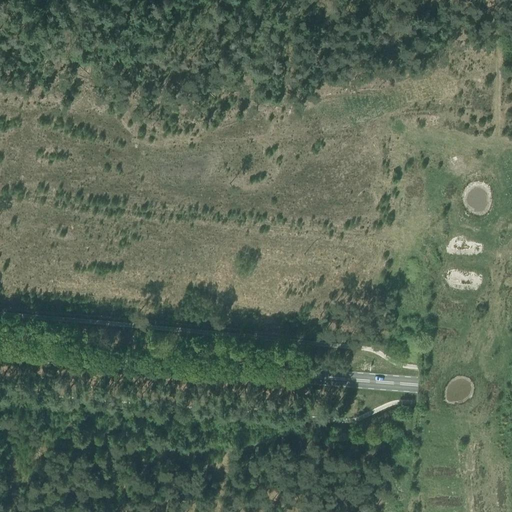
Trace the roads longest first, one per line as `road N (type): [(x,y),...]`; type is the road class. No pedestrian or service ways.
road 1 (primary): [(511,392),(0,353)]
road 2 (track): [(495,0),(499,130)]
